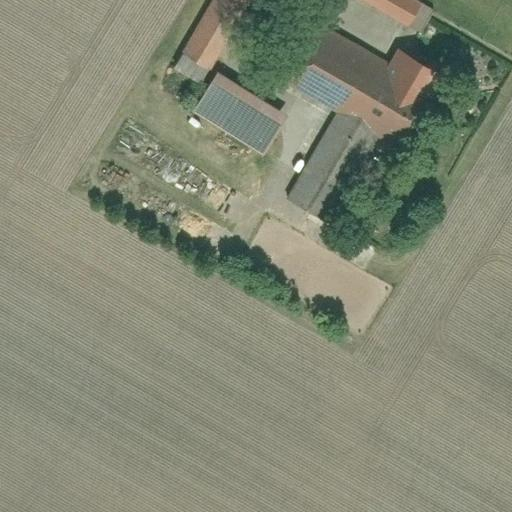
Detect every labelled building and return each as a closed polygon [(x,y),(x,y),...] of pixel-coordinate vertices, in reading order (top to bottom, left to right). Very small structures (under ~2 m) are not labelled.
[(216,0),(184,54),(212,70),(253,0),(216,0)] [(367,0),(415,24),(427,0),(367,0)] [(317,31),(285,87),(399,151),(431,96),(317,31)] [(220,76),(197,112),(265,155),(288,118),(220,76)] [(379,143),(335,118),(288,200),(332,225),(379,143)]
